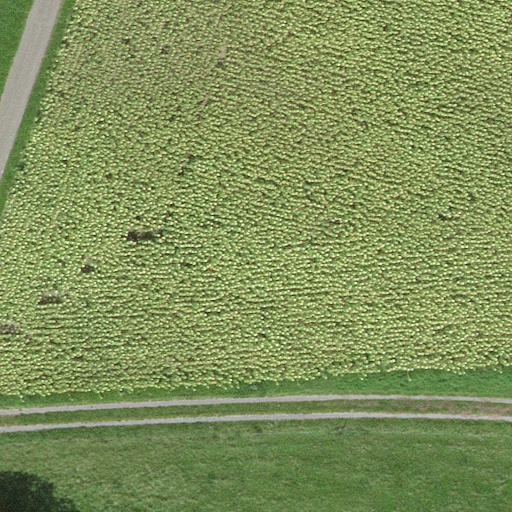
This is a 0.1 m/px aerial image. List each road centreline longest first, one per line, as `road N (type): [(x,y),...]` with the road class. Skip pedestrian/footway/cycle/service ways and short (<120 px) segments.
road 1 (track): [(0,428),(48,435),(511,419)]
road 2 (track): [(0,154),(53,0)]
